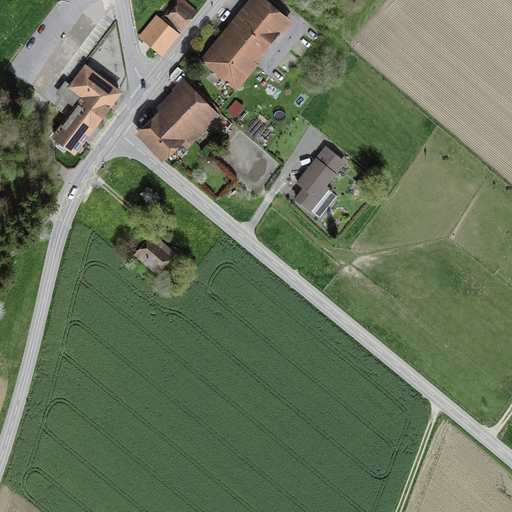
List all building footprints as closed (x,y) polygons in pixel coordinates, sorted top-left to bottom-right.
[(184,0),(174,0),(160,17),(180,33),(189,22),(198,11),(184,0)] [(282,33),(293,20),(267,0),(248,0),(199,59),(237,90),(258,63),(265,54),(263,53),(280,31),(282,33)] [(170,44),(180,33),(160,17),(157,14),(144,29),(147,32),(142,39),(162,55),(170,44)] [(66,115),(51,135),(75,153),(123,91),(85,62),(69,82),(65,79),(48,101),(66,115)] [(153,114),(134,132),(163,161),(181,143),(186,149),(221,115),(184,77),(172,89),(173,90),(150,112),(153,114)] [(236,99),(226,111),(235,118),(244,106),(236,99)] [(325,144),(296,182),(302,187),(293,198),(310,211),(312,209),(316,213),(333,192),(329,188),(330,187),(327,185),(346,161),(325,144)] [(156,274),(176,252),(152,231),(132,253),(156,274)]
